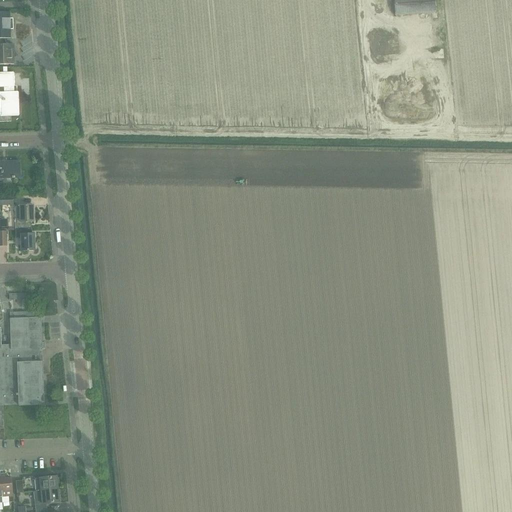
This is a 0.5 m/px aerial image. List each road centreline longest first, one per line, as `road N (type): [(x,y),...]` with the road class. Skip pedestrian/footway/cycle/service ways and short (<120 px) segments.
road 1 (tertiary): [(88,452),(70,268)]
road 2 (tertiary): [(58,141),(44,5)]
road 3 (tertiary): [(70,268),(58,141)]
